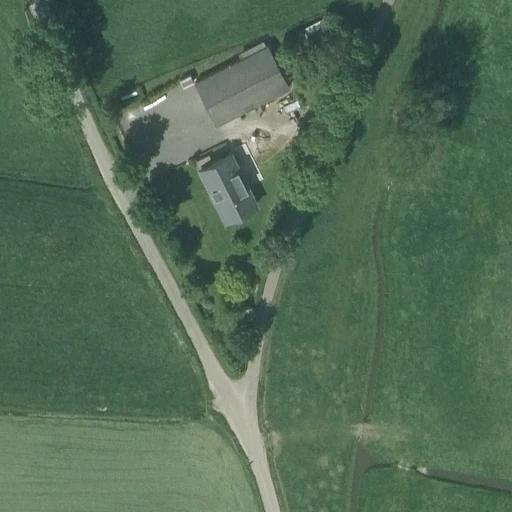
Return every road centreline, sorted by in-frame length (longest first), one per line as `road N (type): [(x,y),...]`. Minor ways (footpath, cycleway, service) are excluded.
road 1 (unclassified): [(241,418),(36,0)]
road 2 (unclassified): [(241,418),(291,223),(387,0)]
